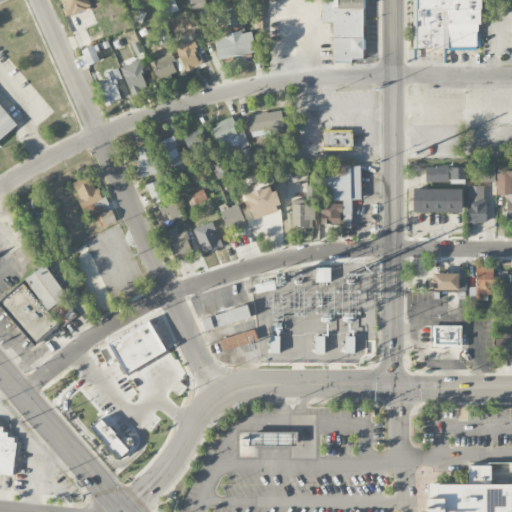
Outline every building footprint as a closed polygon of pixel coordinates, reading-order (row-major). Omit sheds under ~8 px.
[(58,0),(66,17),(90,7),(87,0),(58,0)] [(178,11),(174,0),(172,0),(158,5),(162,17),(178,11)] [(332,22),(332,60),(362,60),(361,0),(338,0),(339,1),(321,1),(321,22),(332,22)] [(415,0),(416,48),(480,47),(479,0),(415,0)] [(223,17),(223,24),(235,24),(235,10),(215,9),(215,17),(223,17)] [(256,52),(251,30),(214,38),(219,60),(256,52)] [(172,43),(186,72),(203,64),(192,40),(183,44),(181,39),(172,43)] [(88,65),(99,61),(93,45),(82,50),(88,65)] [(149,59),(158,80),(178,72),(169,51),(149,59)] [(149,86),(138,60),(120,67),(131,94),(149,86)] [(105,105),(122,99),(115,82),(122,79),(118,68),(103,74),(105,79),(97,83),(105,105)] [(0,138),(0,106),(16,125),(0,138)] [(284,133),(282,111),(248,114),(250,137),(284,133)] [(237,134),(232,119),(211,125),(217,145),(224,143),(227,150),(247,143),(243,132),(237,134)] [(211,152),(202,129),(183,136),(193,159),(211,152)] [(322,129),(322,150),(352,150),(352,129),(322,129)] [(186,171),(174,137),(157,143),(170,177),(186,171)] [(133,151),(141,178),(159,172),(150,145),(133,151)] [(496,195),(510,195),(511,178),(511,164),(496,164),(496,195)] [(360,166),(324,167),(326,201),(342,200),(343,228),(351,228),(350,200),(361,200),(360,166)] [(426,182),(464,181),(464,166),(425,167),(426,182)] [(471,183),(493,182),(493,166),(471,167),(471,183)] [(73,183),(84,207),(102,199),(100,196),(102,195),(99,188),(95,190),(92,182),(94,181),(91,175),(73,183)] [(146,186),(154,204),(166,199),(158,181),(146,186)] [(280,211),(273,186),(245,194),(253,219),(280,211)] [(485,223),(485,186),(468,186),(467,223),(485,223)] [(461,213),(462,189),(413,189),(413,212),(461,213)] [(187,196),(191,206),(207,199),(203,190),(187,196)] [(167,222),(182,215),(174,199),(160,205),(167,222)] [(291,200),(292,228),(314,228),(313,200),(291,200)] [(342,204),(322,203),(322,224),(341,225),(342,204)] [(220,212),(229,233),(245,226),(236,205),(220,212)] [(99,214),(104,226),(116,221),(111,209),(99,214)] [(194,228),(202,253),(221,247),(212,222),(194,228)] [(179,234),(176,227),(164,232),(176,263),(195,255),(186,231),(179,234)] [(70,252),(96,309),(112,302),(86,244),(70,252)] [(26,279),(48,310),(50,308),(63,326),(76,316),(64,299),(66,297),(44,266),(26,279)] [(475,299),(486,299),(485,292),(493,292),(493,267),(474,267),(475,299)] [(330,282),(315,282),(315,268),(330,268),(330,282)] [(511,272),(501,273),(501,301),(511,300),(511,272)] [(432,273),(431,290),(458,291),(458,274),(432,273)] [(258,294),(256,284),(277,280),(279,289),(258,294)] [(21,282),(0,300),(0,306),(35,346),(59,325),(21,282)] [(251,318),(248,306),(201,318),(205,331),(251,318)] [(166,352),(149,321),(108,344),(125,375),(166,352)] [(330,325),(346,325),(346,355),(330,356),(330,325)] [(430,326),(430,348),(460,348),(460,325),(430,326)] [(291,330),(300,330),(300,344),(291,344),(291,330)] [(219,338),(221,350),(248,345),(246,334),(219,338)] [(511,363),(511,338),(495,339),(496,364),(511,363)] [(90,427),(118,459),(128,450),(100,418),(90,427)] [(0,473),(10,475),(14,445),(11,444),(11,440),(5,439),(5,434),(0,434),(1,429),(0,428),(0,473)] [(249,446),(250,432),(298,432),(297,446),(249,446)] [(511,511),(511,485),(491,485),(491,466),(469,466),(469,485),(437,485),(437,508),(428,508),(428,511),(511,511)]
